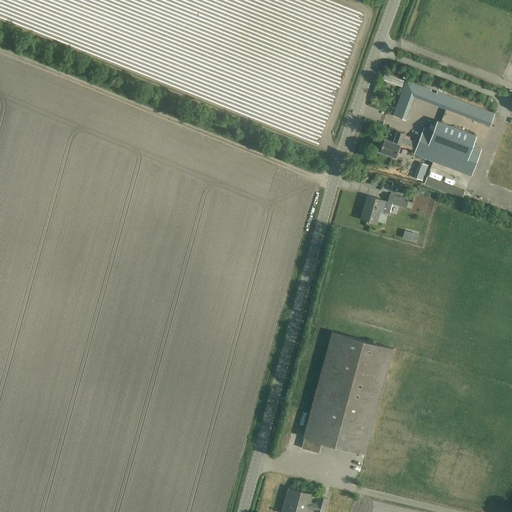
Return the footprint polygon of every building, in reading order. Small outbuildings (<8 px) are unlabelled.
[(395,91),(397,85),(384,80),(382,87),(395,91)] [(405,120),(409,111),(414,97),(490,127),(495,115),(416,84),(406,80),(393,115),(405,120)] [(414,154),(471,176),(482,149),(473,145),(476,135),(437,121),(433,131),(424,127),(418,143),(403,137),(404,134),(397,131),(393,142),(384,139),(379,151),(395,157),(401,143),(416,148),(414,154)] [(415,177),(423,180),(429,165),(420,162),(415,177)] [(425,183),(464,198),(466,189),(429,175),(425,183)] [(361,219),(371,222),(376,223),(380,211),(389,214),(392,203),(406,207),(408,200),(399,197),(390,194),(388,202),(367,196),(361,219)] [(322,442),(365,454),(393,349),(332,332),(303,437),(304,437),(301,448),(319,453),(322,442)] [(285,511),(303,511),(305,507),(315,510),(315,511),(318,511),(324,511),(328,499),(319,496),(317,504),(309,502),(311,494),(289,488),(287,499),(289,500),(285,511)]
